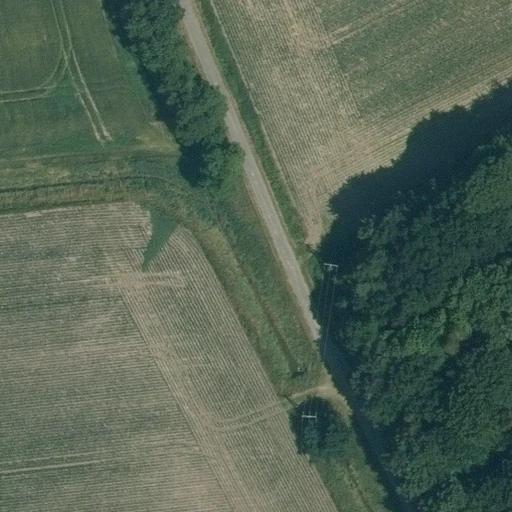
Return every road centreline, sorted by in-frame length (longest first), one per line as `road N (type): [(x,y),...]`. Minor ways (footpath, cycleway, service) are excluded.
road 1 (unclassified): [(170,0),(236,163),(402,511)]
road 2 (unknown): [(337,380),(416,318),(449,307),(511,305)]
